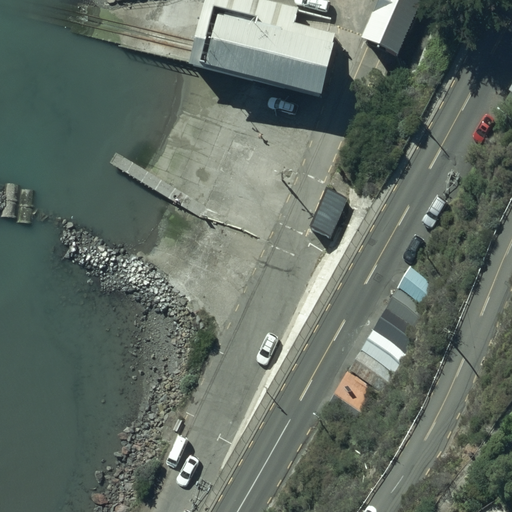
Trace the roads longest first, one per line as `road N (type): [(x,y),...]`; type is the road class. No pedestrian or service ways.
road 1 (tertiary): [(237,511),(511,16)]
road 2 (tertiary): [(511,241),(455,376),(378,511)]
